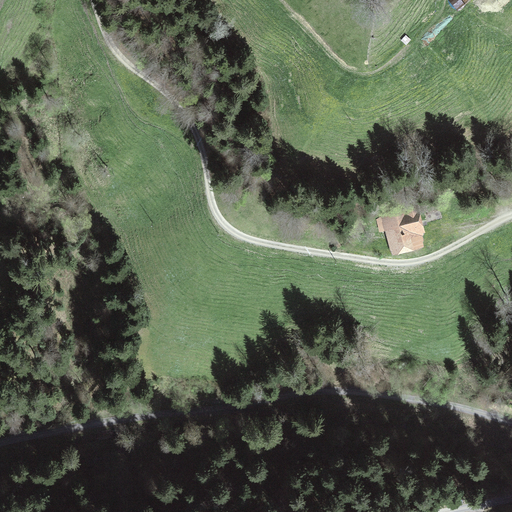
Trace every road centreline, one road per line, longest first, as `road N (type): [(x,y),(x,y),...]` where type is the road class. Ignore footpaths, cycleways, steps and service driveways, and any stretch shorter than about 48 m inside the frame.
road 1 (track): [(92,0),(181,91),(196,118),(210,202),(235,234),(413,261),(511,216)]
road 2 (residential): [(511,421),(401,395),(318,389),(0,441)]
road 3 (track): [(448,0),(393,61),(364,74),(334,58),(278,0)]
